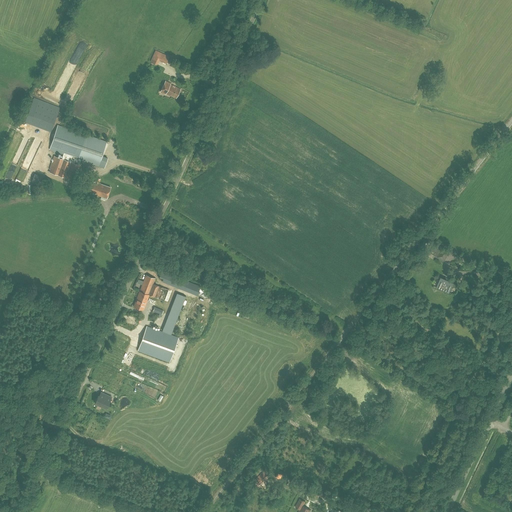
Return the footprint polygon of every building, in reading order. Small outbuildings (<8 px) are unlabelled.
[(169,58),(156,51),(151,62),(156,64),(159,59),(167,63),(169,58)] [(181,89),(170,84),(171,83),(165,81),(160,92),(166,94),(166,93),(176,98),(181,89)] [(51,131),(60,108),(34,98),(26,120),(51,131)] [(104,149),(106,143),(104,137),(93,141),(92,136),(60,124),(56,134),(51,149),(56,151),(61,150),(63,157),(61,157),(57,169),(56,169),(57,173),(68,177),(73,161),(68,159),(67,156),(72,158),(79,156),(81,157),(86,155),(88,162),(106,168),(109,161),(103,159),(105,153),(92,149),(94,146),(104,149)] [(33,142),(29,152),(36,155),(41,146),(33,142)] [(43,176),(34,173),(32,182),(41,185),(43,176)] [(107,198),(111,187),(99,183),(100,179),(96,177),(95,181),(91,180),(87,192),(107,198)] [(450,251),(443,247),(437,257),(444,261),(450,251)] [(190,282),(183,279),(162,271),(160,277),(163,279),(162,281),(179,288),(186,291),(190,282)] [(173,291),(168,289),(159,286),(153,283),(155,278),(146,275),(134,306),(143,310),(149,295),(155,297),(164,301),(168,302),(173,291)] [(457,288),(458,285),(441,277),(437,288),(445,292),(446,290),(449,292),(452,286),(457,288)] [(198,291),(200,286),(190,281),(188,288),(198,291)] [(171,334),(186,296),(178,292),(163,331),(171,334)] [(170,362),(179,337),(147,326),(138,350),(170,362)] [(106,408),(112,397),(101,392),(99,396),(98,395),(95,403),(106,408)] [(427,459),(421,456),(414,472),(419,474),(424,462),(425,463),(427,459)] [(318,498),(321,492),(321,490),(311,486),(308,494),(318,498)] [(309,511),(311,510),(303,506),(305,501),(300,499),(297,505),(302,507),(299,511),(309,511)]
